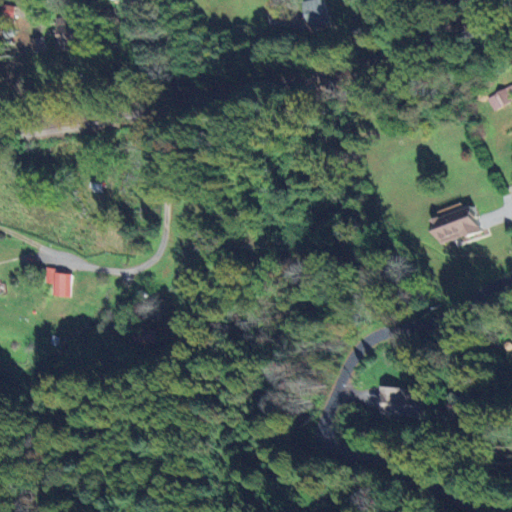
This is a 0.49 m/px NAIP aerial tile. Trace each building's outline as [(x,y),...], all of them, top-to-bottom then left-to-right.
[(306,28),(326,25),(321,0),(307,0),(302,1),(306,28)] [(55,17),(56,49),(79,49),(78,16),(55,17)] [(42,51),(40,38),(30,40),(32,52),(42,51)] [(493,111),(511,101),(511,84),(511,85),(486,99),(493,111)] [(437,246),(479,231),(470,206),(428,221),(437,246)] [(44,283),(52,284),(50,296),(69,298),(72,275),(55,273),(55,269),(46,268),(44,283)] [(131,343),(154,344),(154,329),(131,329),(131,343)] [(428,418),(430,392),(380,387),(378,413),(428,418)]
